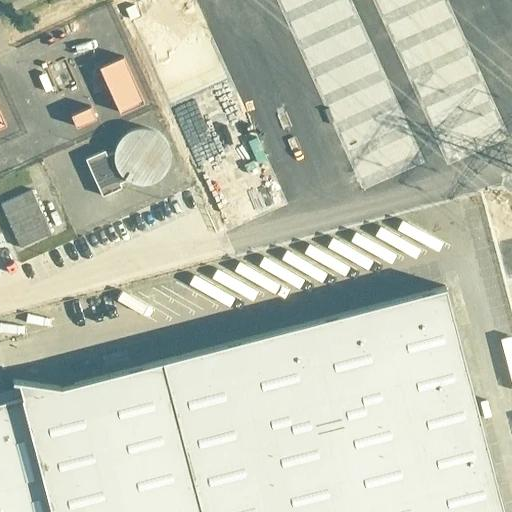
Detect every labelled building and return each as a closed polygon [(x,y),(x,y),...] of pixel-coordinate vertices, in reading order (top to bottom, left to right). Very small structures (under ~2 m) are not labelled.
[(144,103),(123,57),(99,68),(119,114),(144,103)] [(90,107),(70,116),(76,128),(95,119),(90,107)] [(164,178),(173,155),(163,134),(140,125),(119,135),(112,153),(106,155),(104,151),(85,159),(92,174),(95,182),(102,197),(121,188),(119,183),(125,181),(142,188),(164,178)] [(51,234),(31,190),(0,204),(19,248),(51,234)] [(503,511),(444,287),(250,337),(60,387),(12,380),(12,382),(13,382),(18,383),(21,395),(22,397),(14,399),(0,402),(0,511),(503,511)]
